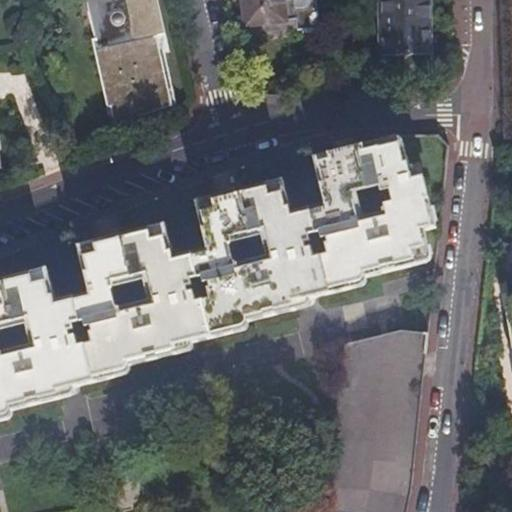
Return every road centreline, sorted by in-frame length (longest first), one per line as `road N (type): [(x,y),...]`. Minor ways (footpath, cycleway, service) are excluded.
road 1 (residential): [(477,120),(439,511)]
road 2 (residential): [(230,134),(341,117),(477,120)]
road 3 (residential): [(0,218),(230,134)]
road 4 (residential): [(230,134),(200,0)]
road 5 (residential): [(484,0),(477,120)]
